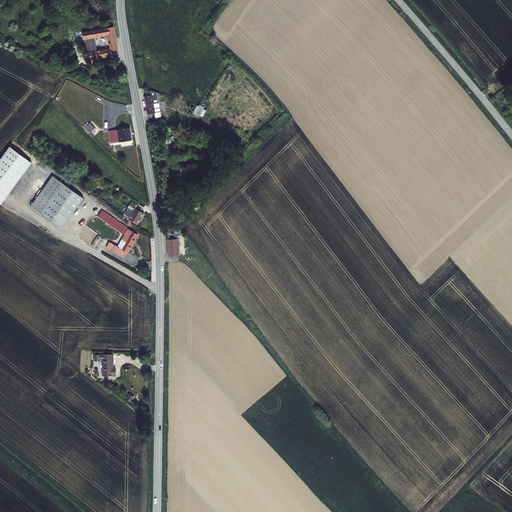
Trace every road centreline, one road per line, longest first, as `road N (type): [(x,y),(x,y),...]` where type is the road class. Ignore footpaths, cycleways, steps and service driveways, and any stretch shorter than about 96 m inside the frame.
road 1 (secondary): [(156,511),(156,224),(120,0)]
road 2 (unclassified): [(396,0),(511,136)]
